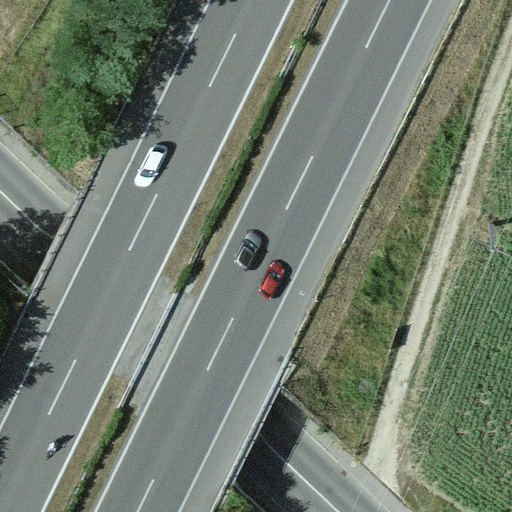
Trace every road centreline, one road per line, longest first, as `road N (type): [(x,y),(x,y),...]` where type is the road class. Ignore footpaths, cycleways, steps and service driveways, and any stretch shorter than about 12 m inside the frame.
road 1 (motorway): [(139,511),(390,0)]
road 2 (motorway): [(253,0),(3,511)]
road 3 (track): [(511,52),(373,511)]
road 4 (tertiary): [(0,190),(339,511)]
